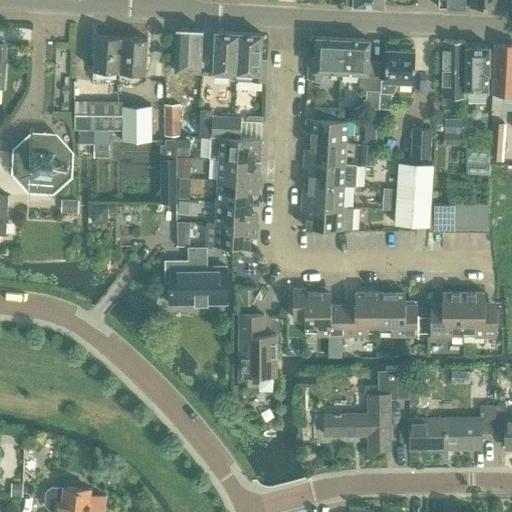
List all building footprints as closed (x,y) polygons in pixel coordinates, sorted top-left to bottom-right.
[(382,0),(352,0),(352,8),(355,8),(365,8),(370,9),(383,9),(383,7),(382,0)] [(499,0),(469,0),(469,6),(473,6),(477,8),(481,8),(485,6),(499,6),(499,0)] [(177,33),(176,72),(201,73),(202,31),(203,31),(203,29),(201,29),(201,30),(193,29),(187,29),(179,29),(177,28),(177,29),(177,30),(177,33)] [(235,80),(238,32),(215,31),(212,77),(227,77),(227,80),(235,80)] [(238,32),(235,80),(265,82),(266,65),(260,65),(262,34),(238,32)] [(95,35),(93,69),(104,70),(118,71),(121,37),(95,35)] [(121,37),(118,71),(144,72),(146,38),(121,37)] [(315,37),(314,61),(308,61),(307,78),(321,79),(322,71),(340,72),(342,38),(315,37)] [(342,38),(340,72),(359,73),(358,90),(379,91),(380,61),(368,60),(369,39),(342,38)] [(443,40),(442,96),(463,97),(463,93),(465,43),(465,42),(465,41),(464,41),(443,40)] [(465,43),(463,93),(488,93),(488,76),(489,76),(489,48),(489,46),(466,46),(466,43),(465,43)] [(511,45),(494,44),(492,92),(511,92),(511,45)] [(385,49),(383,80),(413,81),(414,50),(385,49)] [(378,108),(389,109),(390,93),(379,93),(378,108)] [(77,101),(74,101),(74,129),(77,129),(77,143),(80,143),(93,143),(93,157),(109,157),(109,129),(122,129),(122,101),(77,101)] [(123,105),(123,141),(151,141),(150,105),(123,105)] [(166,105),(166,136),(176,137),(178,137),(178,134),(179,126),(179,106),(174,105),(167,105),(166,105)] [(313,119),(337,120),(338,108),(314,106),(313,119)] [(209,136),(211,136),(212,116),(212,110),(200,110),(198,135),(209,136)] [(211,136),(219,136),(238,137),(240,117),(212,116),(211,136)] [(310,127),(309,141),(345,142),(347,120),(337,120),(313,119),(306,118),(305,127),(310,127)] [(443,118),(443,131),(463,131),(463,119),(443,118)] [(494,160),(502,160),(504,123),(496,123),(494,160)] [(410,155),(428,156),(430,129),(412,128),(410,155)] [(443,131),(443,143),(463,144),(463,131),(443,131)] [(166,146),(160,146),(160,201),(176,201),(176,199),(176,178),(176,156),(176,137),(166,136),(166,146)] [(209,136),(208,158),(218,159),(254,161),(255,147),(260,147),(260,139),(238,137),(219,136),(211,136),(209,136)] [(178,137),(177,154),(188,155),(189,138),(178,137)] [(304,154),(303,162),(344,164),(345,142),(309,141),(308,154),(304,154)] [(27,146),(26,176),(56,178),(56,173),(67,173),(68,154),(58,153),(58,148),(27,146)] [(372,166),(373,155),(361,154),(360,165),(372,166)] [(218,159),(217,180),(257,183),(258,175),(253,174),(254,161),(218,159)] [(303,162),(303,170),(308,170),(307,184),(343,185),(355,186),(356,165),(344,164),(303,162)] [(394,222),(428,225),(429,203),(432,164),(397,162),(394,222)] [(177,168),(177,177),(190,178),(190,168),(177,168)] [(180,179),(179,199),(190,199),(191,179),(180,179)] [(217,180),(216,202),(251,204),(252,201),(252,190),(257,190),(257,183),(217,180)] [(301,201),(301,205),(339,207),(341,207),(343,185),(307,184),(306,197),(301,197),(301,201)] [(511,198),(495,199),(495,240),(511,240),(511,198)] [(66,201),(65,211),(76,212),(77,201),(66,201)] [(178,201),(178,213),(189,214),(190,202),(178,201)] [(216,202),(214,223),(255,225),(255,218),(250,217),(251,204),(216,202)] [(429,203),(428,225),(428,228),(428,231),(442,231),(442,203),(429,203)] [(442,203),(442,231),(454,231),(454,203),(442,203)] [(466,203),(454,203),(454,231),(466,231),(466,203)] [(466,231),(477,231),(477,203),(466,203),(466,231)] [(477,203),(477,231),(489,231),(489,203),(477,203)] [(301,205),(300,213),(305,213),(304,227),(351,230),(352,208),(339,207),(301,205)] [(111,206),(91,207),(91,217),(111,216),(111,206)] [(206,223),(205,245),(213,245),(249,247),(250,233),(254,233),(255,225),(214,223),(206,223)] [(189,227),(177,227),(177,246),(188,246),(189,227)] [(165,281),(164,281),(164,282),(169,282),(169,304),(194,303),(194,304),(195,304),(195,303),(206,303),(206,304),(207,304),(207,303),(226,303),(225,266),(207,266),(207,246),(187,246),(187,259),(185,259),(186,260),(165,260),(165,281)] [(305,288),(292,288),(292,314),(292,318),(294,318),(303,318),(303,335),(305,335),(305,332),(316,332),(316,335),(328,335),(328,357),(341,357),(341,335),(341,309),(341,304),(329,304),(329,292),(305,292),(305,288)] [(353,304),(341,304),(341,309),(341,335),(368,335),(368,332),(378,332),(378,292),(353,292),(353,304)] [(403,292),(378,292),(378,332),(390,332),(390,335),(416,335),(416,304),(403,304),(403,292)] [(462,342),(462,336),(462,292),(441,292),(441,308),(429,308),(429,336),(451,336),(451,342),(462,342)] [(483,292),(462,292),(462,336),(495,336),(495,308),(483,308),(483,292)] [(274,335),(262,335),(263,315),(239,315),(238,374),(274,374),(274,335)] [(367,413),(323,414),(324,435),(368,434),(368,449),(389,449),(389,399),(395,399),(408,399),(408,371),(395,371),(377,371),(377,386),(363,386),(363,394),(367,394),(367,413)] [(428,399),(428,387),(410,387),(410,399),(428,399)] [(492,432),(492,404),(479,405),(480,417),(408,418),(409,449),(480,448),(480,432),(492,432)] [(505,404),(492,404),(492,432),(506,432),(506,448),(511,447),(511,416),(505,417),(505,404)] [(35,439),(30,445),(38,453),(43,447),(35,439)] [(13,483),(12,496),(22,497),(23,484),(13,483)] [(46,491),(45,500),(50,506),(49,511),(104,511),(106,497),(90,495),(90,490),(63,487),(63,488),(51,487),(46,491)]
